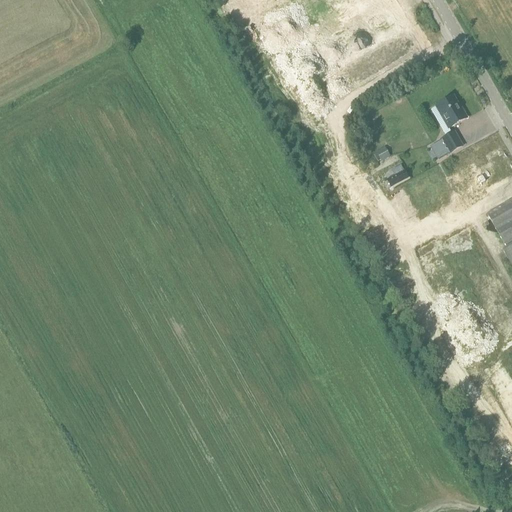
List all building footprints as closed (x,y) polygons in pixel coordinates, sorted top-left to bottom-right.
[(258,17),(292,0),(216,0),(224,15),(227,13),(237,34),(248,28),(239,9),(247,5),(251,13),(255,11),(258,17)] [(285,95),(403,39),(384,0),(351,0),(247,49),(280,118),(293,112),(285,95)] [(436,107),(449,130),(467,119),(461,110),(453,97),(436,107)] [(436,145),(431,147),(439,160),(443,157),(443,158),(449,154),(449,155),(462,147),(454,133),(441,141),(442,141),(436,144),(436,145)] [(336,143),(313,155),(350,223),(354,221),(356,226),(362,223),(364,228),(360,230),(370,249),(381,243),(378,244),(375,238),(381,235),(372,219),(376,217),(336,143)] [(390,157),(385,147),(377,151),(383,162),(390,157)] [(445,177),(461,209),(485,197),(481,189),(497,182),(490,168),(474,176),(469,165),(445,177)] [(389,181),(387,182),(390,188),(392,187),(407,179),(404,173),(400,167),(392,172),(395,177),(389,181)] [(417,174),(423,181),(430,176),(425,168),(417,174)] [(506,248),(511,245),(511,201),(488,215),(505,245),(504,245),(506,248)] [(437,211),(442,218),(449,214),(445,206),(437,211)] [(446,236),(498,344),(511,337),(511,315),(469,225),(446,236)] [(463,308),(467,306),(437,244),(415,254),(464,358),(477,352),(459,314),(465,311),(463,308)] [(511,266),(511,246),(503,251),(511,266)]
